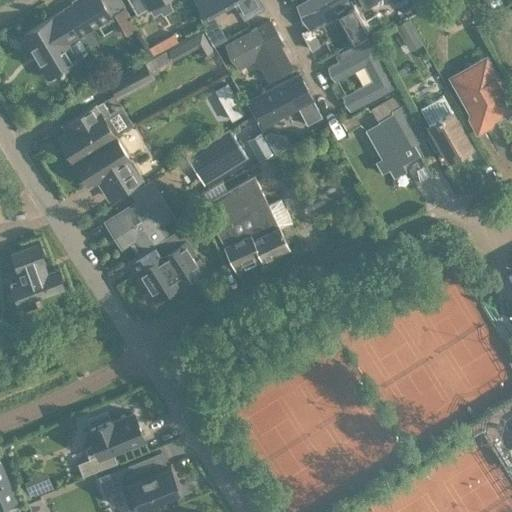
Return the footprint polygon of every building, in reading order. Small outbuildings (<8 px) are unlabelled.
[(47,16),(22,32),(47,73),(72,57),(71,56),(84,48),(76,33),(87,27),(109,14),(108,12),(100,0),(74,0),(71,2),(71,1),(60,8),(47,16)] [(127,0),(134,12),(146,5),(147,5),(151,13),(158,9),(160,13),(171,6),(167,0),(127,0)] [(233,0),(242,15),(260,5),(257,0),(193,0),(203,15),(229,0),(233,0)] [(345,0),(298,0),(294,3),(308,27),(339,10),(351,31),(363,23),(351,3),(348,5),(345,0)] [(446,0),(444,1),(447,8),(461,1),(460,0),(446,0)] [(268,17),(223,41),(236,66),(254,56),(266,79),(278,73),(266,50),(281,42),(268,17)] [(401,37),(413,30),(406,18),(394,24),(401,37)] [(223,36),(217,24),(205,31),(211,43),(223,36)] [(200,28),(165,48),(170,57),(193,44),(196,45),(200,52),(210,46),(200,28)] [(150,52),(175,38),(170,30),(145,43),(150,52)] [(313,36),(305,40),(309,46),(316,42),(313,36)] [(371,79),(341,94),(348,107),(391,85),(366,37),(359,40),(357,36),(339,45),(341,49),(337,51),(340,58),(326,65),(333,78),(363,63),(371,79)] [(153,55),(158,64),(168,57),(163,49),(153,55)] [(505,85),(502,87),(483,55),(449,75),(477,124),(511,104),(508,99),(511,97),(505,85)] [(115,92),(149,73),(141,59),(108,78),(115,92)] [(321,114),(319,109),(309,91),(299,71),(290,75),(259,91),(249,96),(262,121),(291,106),(296,103),(306,122),(321,114)] [(225,80),(212,87),(218,96),(230,89),(225,80)] [(377,120),(364,127),(371,139),(381,156),(373,161),(380,172),(388,168),(391,174),(403,167),(400,160),(397,156),(404,151),(402,148),(422,136),(402,101),(396,91),(369,106),(377,120)] [(469,144),(449,107),(441,93),(418,106),(432,131),(438,142),(446,157),(469,144)] [(63,121),(68,128),(57,135),(72,159),(112,133),(113,133),(101,115),(108,110),(100,98),(63,121)] [(187,153),(195,166),(203,180),(244,154),(227,127),(187,153)] [(432,131),(425,135),(432,146),(438,142),(432,131)] [(113,133),(112,133),(72,159),(87,182),(97,176),(109,194),(139,175),(113,133)] [(263,140),(252,147),(257,157),(269,150),(263,140)] [(196,193),(222,243),(233,267),(258,255),(260,258),(287,245),(277,225),(289,219),(279,196),(266,202),(252,172),(224,185),(221,176),(196,193)] [(155,191),(119,214),(117,210),(105,218),(122,243),(133,236),(140,247),(162,232),(155,222),(169,213),(155,191)] [(196,257),(193,259),(189,253),(192,251),(184,237),(181,239),(175,230),(153,244),(177,282),(185,276),(187,280),(204,269),(196,257)] [(15,302),(19,301),(21,308),(34,303),(31,296),(62,285),(55,266),(45,270),(41,260),(43,259),(36,240),(9,250),(18,277),(9,280),(10,283),(8,283),(15,302)] [(153,301),(170,290),(168,287),(177,282),(153,244),(131,258),(137,267),(133,269),(142,283),(145,281),(149,287),(146,289),(153,301)] [(511,258),(510,260),(511,264),(511,325),(502,311),(498,312),(498,313),(497,314),(491,305),(480,293),(476,298),(492,322),(507,346),(511,354),(511,390),(459,424),(466,435),(478,428),(479,427),(505,468),(511,463),(511,258)] [(2,370),(6,381),(36,370),(33,358),(2,370)] [(105,409),(85,417),(89,425),(86,426),(92,440),(82,444),(87,456),(75,460),(80,473),(114,459),(109,447),(141,435),(131,409),(108,418),(105,409)] [(103,492),(118,486),(128,509),(179,489),(168,463),(164,464),(158,448),(95,474),(103,492)] [(0,465),(0,509),(15,504),(0,465)] [(39,490),(34,478),(23,482),(28,494),(39,490)] [(45,511),(39,494),(26,500),(30,511),(45,511)]
